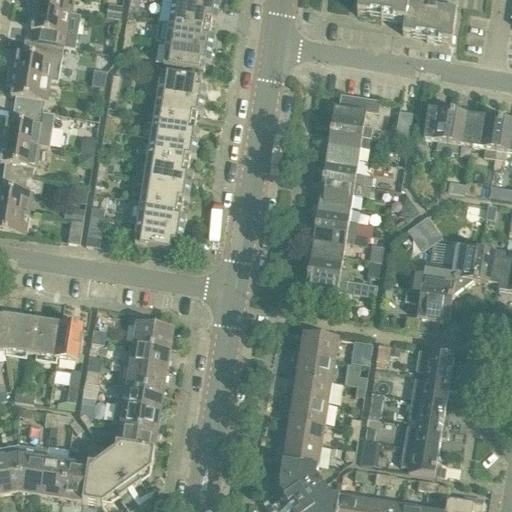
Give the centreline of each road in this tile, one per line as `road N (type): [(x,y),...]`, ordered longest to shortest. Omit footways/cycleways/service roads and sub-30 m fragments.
road 1 (tertiary): [(235,293),(273,46)]
road 2 (residential): [(511,83),(273,46)]
road 3 (residential): [(0,255),(235,293)]
road 4 (tertiary): [(200,511),(235,293)]
